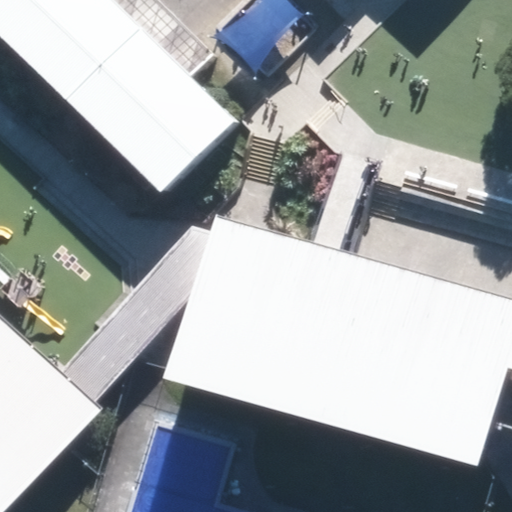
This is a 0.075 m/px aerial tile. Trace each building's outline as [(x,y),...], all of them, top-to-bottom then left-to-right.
[(100,0),(0,0),(0,79),(162,244),(253,156),(100,0)] [(282,0),(254,0),(224,28),(270,78),(316,36),(282,0)] [(302,0),(344,44),(390,0),(302,0)] [(511,385),(511,317),(218,236),(176,385),(487,472),(511,385)] [(27,511),(118,411),(0,306),(0,511),(27,511)]
